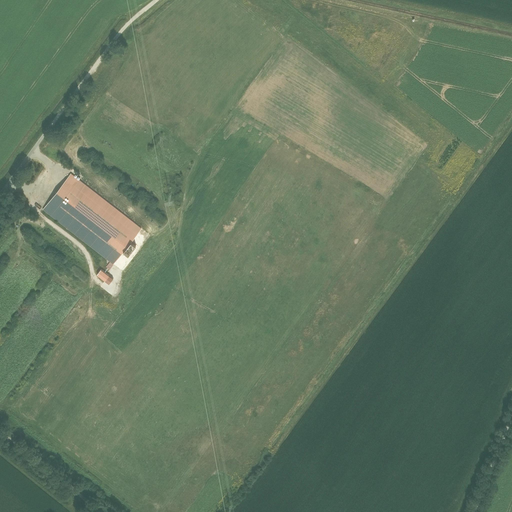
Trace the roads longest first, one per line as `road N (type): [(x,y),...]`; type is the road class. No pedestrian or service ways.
road 1 (track): [(0,194),(116,37),(157,0)]
road 2 (track): [(0,431),(100,511)]
